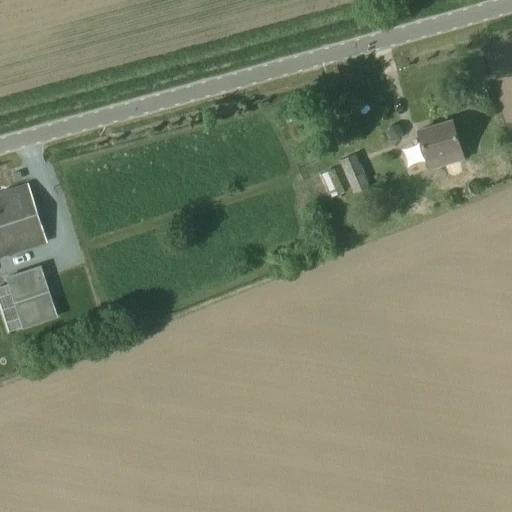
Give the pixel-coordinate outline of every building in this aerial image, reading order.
[(417,132),(428,170),(463,159),(452,122),(417,132)] [(339,160),(353,193),(369,186),(355,153),(339,160)] [(323,172),(333,198),(344,193),(335,168),(323,172)] [(0,257),(46,243),(27,185),(0,194),(0,257)] [(38,269),(6,279),(22,329),(54,318),(38,269)]
